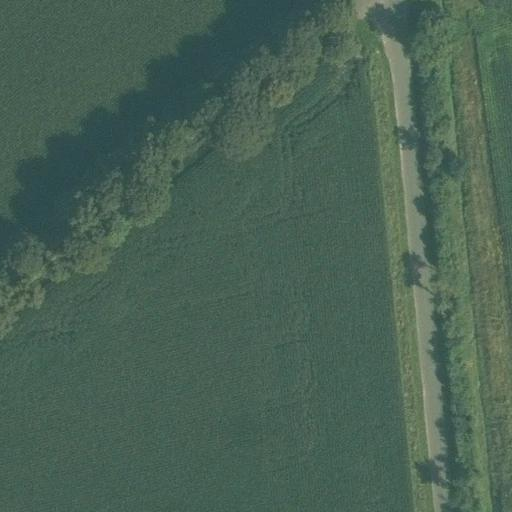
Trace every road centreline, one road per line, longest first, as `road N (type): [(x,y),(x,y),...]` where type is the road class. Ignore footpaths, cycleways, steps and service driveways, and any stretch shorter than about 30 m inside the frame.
road 1 (unclassified): [(398,0),(446,511)]
road 2 (unclassified): [(373,0),(0,266)]
